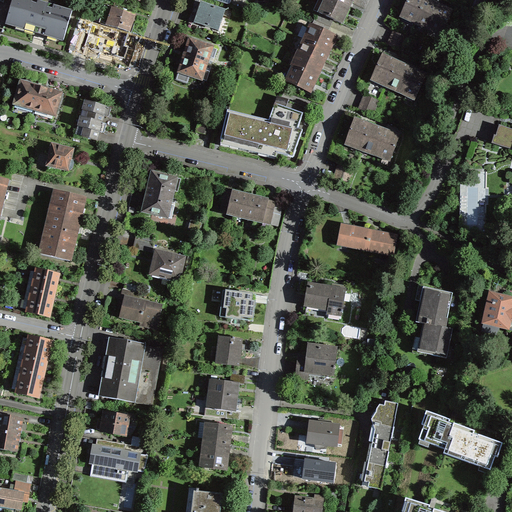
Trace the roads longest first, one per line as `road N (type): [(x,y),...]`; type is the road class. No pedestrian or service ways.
road 1 (residential): [(306,183),(280,300),(254,511)]
road 2 (residential): [(306,183),(443,235),(511,275)]
road 3 (residential): [(79,339),(127,135)]
road 4 (residential): [(383,0),(306,183)]
road 5 (residential): [(127,135),(306,183)]
road 6 (residential): [(48,511),(79,339)]
road 7 (residential): [(0,51),(141,92)]
